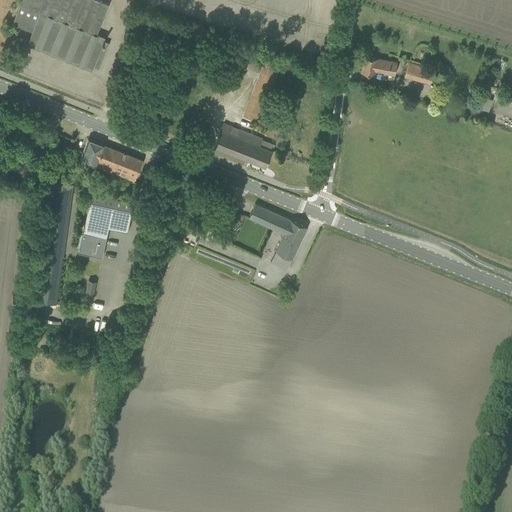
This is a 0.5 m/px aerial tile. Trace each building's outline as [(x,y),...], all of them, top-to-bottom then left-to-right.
[(96,34),(108,3),(100,0),(21,0),(20,4),(13,23),(27,29),(28,26),(33,28),(27,43),(92,70),(93,66),(98,68),(108,43),(103,41),(104,37),(96,34)] [(364,55),(362,71),(374,73),(373,75),(375,75),(375,76),(386,78),(386,77),(394,79),(397,62),(374,58),(374,57),(364,55)] [(270,93),(282,61),(268,56),(244,117),(256,121),(267,92),(270,93)] [(430,83),(434,68),(408,61),(404,76),(430,83)] [(223,122),(218,137),(214,146),(266,166),(272,149),(271,149),(274,143),(262,138),(262,137),(223,122)] [(143,159),(88,138),(80,159),(102,168),(104,163),(136,176),(143,159)] [(10,157),(7,171),(34,177),(37,163),(10,157)] [(54,181),(38,300),(56,303),(72,183),(54,181)] [(109,229),(129,233),(134,204),(90,197),(84,235),(108,239),(109,229)] [(287,269),(307,226),(255,203),(249,217),(284,233),(270,262),(287,269)] [(94,295),(85,293),(84,299),(93,301),(94,295)]
